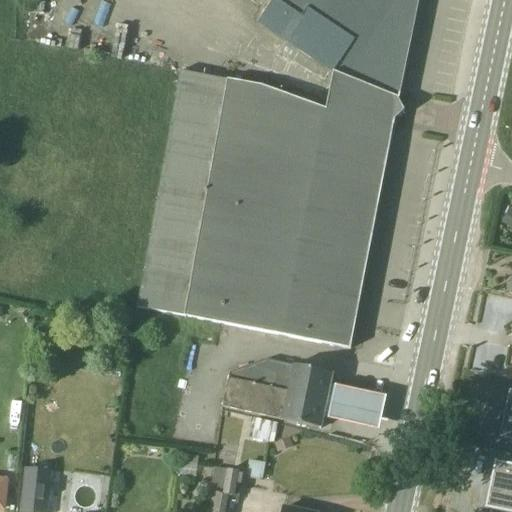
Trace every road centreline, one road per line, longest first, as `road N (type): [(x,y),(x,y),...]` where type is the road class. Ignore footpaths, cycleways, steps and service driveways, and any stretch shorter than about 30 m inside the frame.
road 1 (primary): [(396,511),(468,165)]
road 2 (primary): [(468,165),(503,0)]
